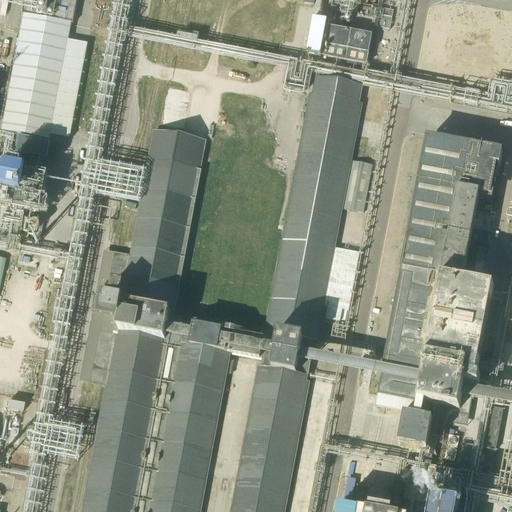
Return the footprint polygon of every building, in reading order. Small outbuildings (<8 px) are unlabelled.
[(0,0),(0,15),(5,16),(8,0),(0,0)] [(2,131),(50,140),(72,24),(73,25),(77,0),(25,0),(22,15),(24,15),(2,131)] [(335,0),(333,12),(357,16),(375,20),(377,8),(359,5),(359,0),(335,0)] [(378,28),(390,30),(391,23),(391,22),(393,12),(381,10),(378,28)] [(372,37),(330,29),(325,56),(348,60),(367,64),(372,37)] [(310,79),(288,75),(286,88),(307,92),(310,79)] [(282,511),(308,377),(314,345),(362,89),(317,80),(267,340),(256,338),(233,333),(229,353),(264,360),(234,511),(282,511)] [(199,171),(205,138),(161,129),(127,305),(107,301),(101,330),(121,333),(87,511),(198,511),(229,353),(183,345),(188,320),(171,317),(199,171)] [(51,143),(20,137),(17,154),(48,160),(51,143)] [(494,153),(467,147),(459,192),(474,195),(490,198),(496,167),(500,167),(503,154),(494,152),(494,153)] [(344,210),(364,214),(373,167),(353,163),(344,210)] [(256,338),(284,184),(215,171),(215,174),(199,171),(171,317),(188,320),(183,345),(229,353),(233,333),(256,338)] [(458,282),(474,195),(459,192),(444,279),(458,282)] [(0,228),(0,231),(20,236),(26,211),(5,206),(0,228)] [(380,397),(423,405),(424,395),(423,393),(440,293),(441,293),(444,279),(404,271),(380,397)] [(458,282),(444,279),(441,293),(440,293),(423,393),(424,395),(423,405),(422,407),(469,416),(474,391),(472,391),(473,386),(479,388),(481,378),(478,378),(494,289),(458,282)] [(7,404),(6,421),(23,421),(24,404),(7,404)] [(403,448),(428,453),(431,437),(433,425),(408,420),(403,448)] [(431,437),(428,453),(421,489),(407,486),(404,500),(418,503),(416,511),(383,511),(372,510),(372,511),(423,511),(425,504),(428,505),(427,504),(427,503),(426,502),(426,501),(426,500),(426,498),(426,497),(426,496),(426,495),(427,494),(427,492),(428,491),(428,490),(429,489),(430,488),(431,487),(428,486),(434,455),(437,456),(436,455),(436,453),(435,452),(435,451),(435,450),(435,449),(435,447),(436,446),(436,445),(436,444),(437,442),(438,441),(438,440),(439,439),(440,438),(431,437)] [(429,511),(458,511),(463,487),(436,481),(429,511)]
